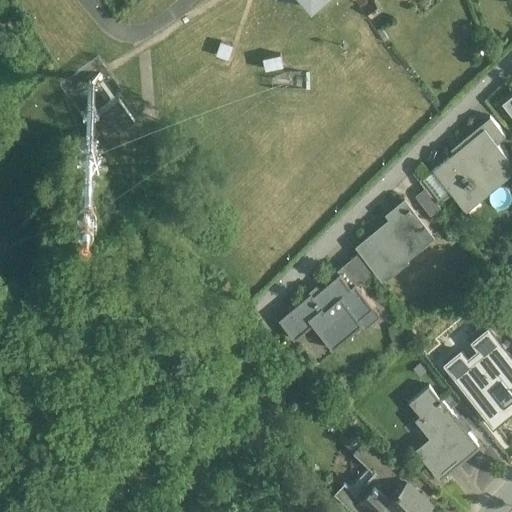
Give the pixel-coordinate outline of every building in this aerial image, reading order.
[(233,45),(221,40),(216,54),(227,59),(233,45)] [(280,53),(263,57),(266,68),(283,64),(280,53)] [(93,72),(81,81),(90,92),(101,84),(93,72)] [(511,91),(502,99),(511,111),(511,91)] [(119,97),(87,121),(103,142),(134,118),(119,97)] [(502,130),(487,111),(477,119),(483,124),(495,138),(502,130)] [(483,124),(433,165),(468,207),(469,206),(463,199),(475,189),(477,192),(511,164),(511,159),(495,138),(483,124)] [(440,201),(425,183),(415,191),(430,209),(440,201)] [(396,207),(358,238),(361,242),(376,260),(382,268),(432,228),(404,194),(393,203),(396,207)] [(376,260),(361,242),(351,250),(366,268),(376,260)] [(366,268),(351,250),(341,258),(354,274),(355,273),(357,276),(366,268)] [(340,263),(313,285),(311,282),(289,300),(301,314),(302,314),(309,308),(332,336),(360,313),(363,316),(379,303),(357,276),(355,273),(354,274),(350,276),(340,263)] [(289,300),(279,308),(294,327),(306,318),(302,314),(301,314),(289,300)] [(477,439),(441,395),(420,412),(436,432),(420,445),(440,470),(477,439)] [(422,511),(432,502),(365,439),(353,452),(377,475),(370,482),(370,488),(360,498),(359,500),(371,511),(422,511)] [(360,498),(344,483),(334,493),(353,511),(371,511),(359,500),(360,498)]
